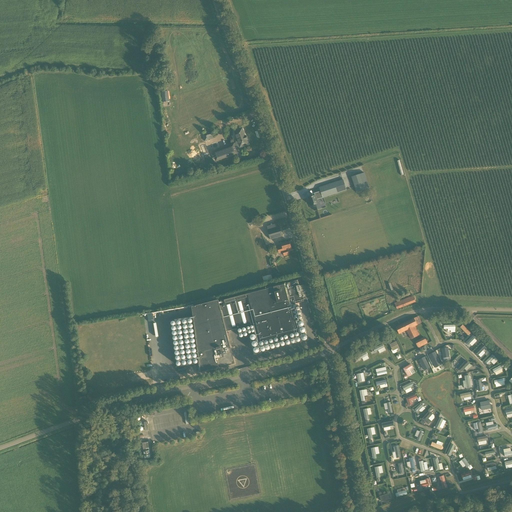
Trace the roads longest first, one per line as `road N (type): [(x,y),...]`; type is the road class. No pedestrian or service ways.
road 1 (unclassified): [(329,353),(290,212),(215,0)]
road 2 (unclassified): [(329,353),(131,400),(0,448)]
road 3 (unclassified): [(329,353),(414,311),(511,310)]
road 4 (unclassified): [(362,511),(329,353)]
